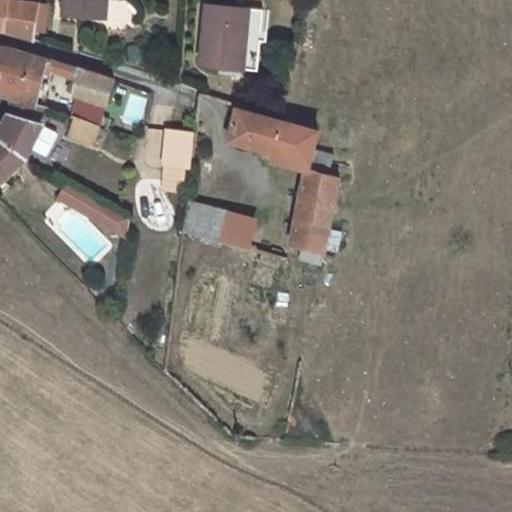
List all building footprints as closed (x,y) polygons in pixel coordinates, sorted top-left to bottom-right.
[(0,0),(0,29),(35,39),(36,32),(40,5),(0,0)] [(110,0),(66,0),(66,15),(110,19),(110,0)] [(47,6),(40,5),(36,32),(44,33),(47,6)] [(208,5),(202,66),(258,71),(260,41),(267,42),(269,11),(208,5)] [(1,46),(0,50),(0,93),(14,98),(23,53),(1,46)] [(115,81),(92,72),(23,53),(14,98),(37,106),(38,103),(46,73),(53,74),(55,70),(80,79),(76,94),(79,95),(82,97),(108,105),(115,81)] [(74,118),(75,119),(102,128),(108,105),(82,97),(79,95),(74,118)] [(10,113),(1,134),(5,138),(28,160),(33,151),(49,158),(60,135),(44,128),(49,110),(50,108),(38,103),(37,106),(14,98),(10,113)] [(326,252),(327,251),(330,232),(342,177),(328,172),(311,167),(315,154),(321,131),(284,121),(242,108),(243,104),(238,102),(230,140),(274,153),(306,163),(305,171),(301,191),(293,243),(305,246),(326,252)] [(100,133),(102,128),(75,119),(71,134),(97,144),(100,133)] [(165,164),(192,167),(196,135),(168,132),(165,164)] [(0,187),(28,160),(5,138),(0,142),(0,187)] [(273,161),(305,171),(306,163),(274,153),(273,161)] [(315,154),(311,167),(328,172),(332,158),(315,154)] [(71,185),(62,200),(95,219),(104,205),(71,185)] [(188,202),(184,231),(253,248),(259,222),(188,202)] [(104,205),(95,219),(121,234),(130,220),(104,205)] [(130,240),(133,221),(130,220),(121,234),(130,240)] [(343,235),(330,232),(327,251),(339,254),(343,235)] [(302,260),(324,265),(326,252),(305,246),(302,260)] [(278,419),(287,421),(290,409),(281,407),(278,419)]
